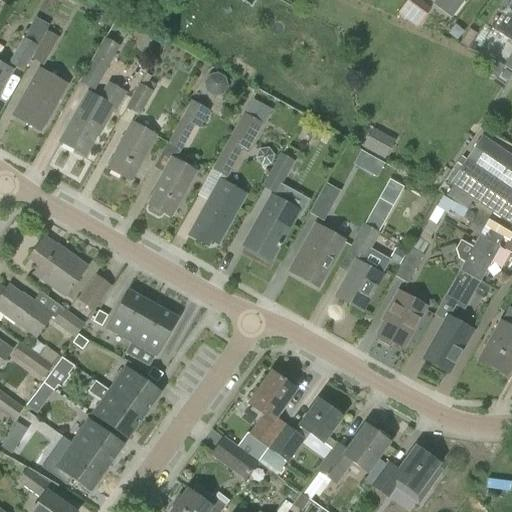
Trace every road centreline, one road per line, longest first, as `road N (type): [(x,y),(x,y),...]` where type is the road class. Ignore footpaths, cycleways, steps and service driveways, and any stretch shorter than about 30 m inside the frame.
road 1 (residential): [(255,319),(7,181)]
road 2 (residential): [(511,422),(444,420),(255,319)]
road 3 (residential): [(120,511),(255,319)]
